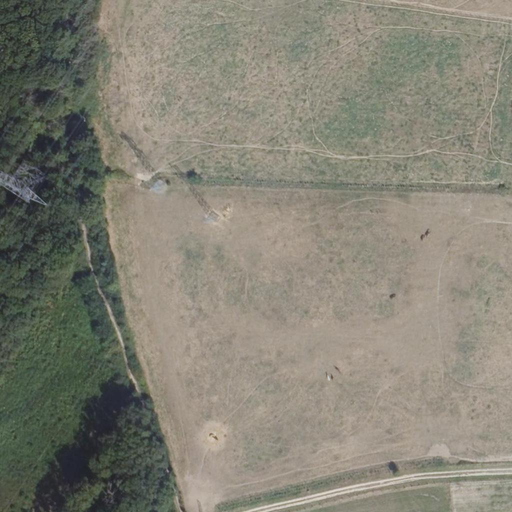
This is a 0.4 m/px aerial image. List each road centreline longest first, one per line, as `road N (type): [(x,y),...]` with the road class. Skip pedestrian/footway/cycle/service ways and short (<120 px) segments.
road 1 (track): [(68,0),(69,171),(177,511)]
road 2 (track): [(234,511),(317,487),(511,466)]
